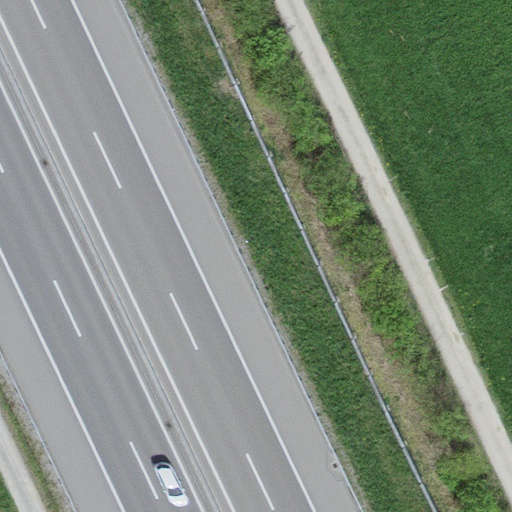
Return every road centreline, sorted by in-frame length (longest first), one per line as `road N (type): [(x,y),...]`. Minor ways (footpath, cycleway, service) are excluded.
road 1 (motorway): [(274,511),(31,0)]
road 2 (track): [(511,474),(290,0)]
road 3 (motorway): [(0,165),(163,511)]
